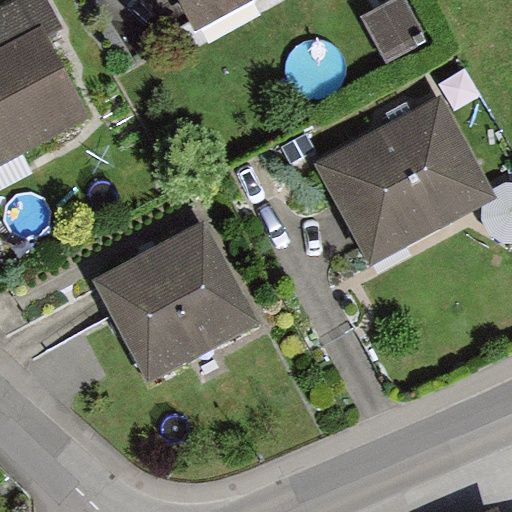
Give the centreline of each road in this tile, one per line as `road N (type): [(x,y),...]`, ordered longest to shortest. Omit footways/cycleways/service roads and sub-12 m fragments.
road 1 (tertiary): [(511,413),(294,511)]
road 2 (residential): [(108,511),(0,414)]
